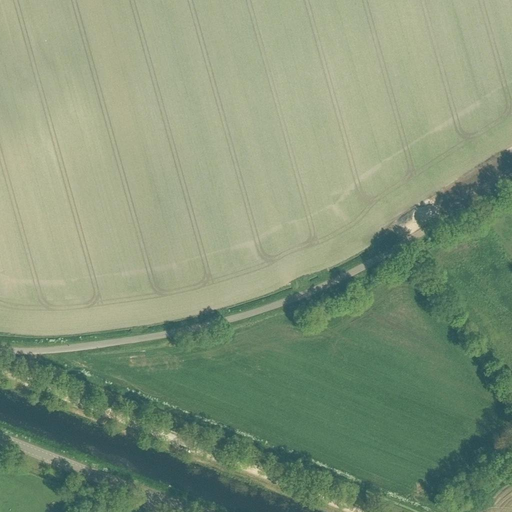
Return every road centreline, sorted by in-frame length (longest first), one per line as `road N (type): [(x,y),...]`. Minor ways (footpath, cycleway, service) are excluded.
road 1 (unclassified): [(0,350),(102,344),(226,322),(359,268),(511,175)]
road 2 (track): [(354,511),(0,370)]
road 3 (tertiary): [(188,511),(0,439)]
